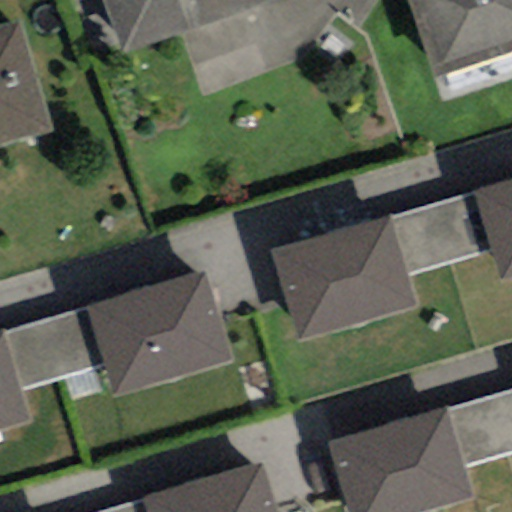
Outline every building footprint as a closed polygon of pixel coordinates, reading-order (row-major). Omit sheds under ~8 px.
[(96,0),(113,47),(248,0),(96,0)] [(511,0),(403,0),(428,71),(511,41),(511,0)] [(7,32),(0,34),(0,143),(37,133),(7,32)] [(511,175),(476,186),(477,189),(494,246),(503,277),(511,274),(511,175)] [(477,189),(392,215),(409,271),(494,246),(477,189)] [(391,210),(274,246),(301,336),(418,301),(409,271),(392,215),(391,210)] [(207,265),(91,300),(92,304),(109,360),(118,391),(235,356),(207,265)] [(92,304),(6,330),(23,386),(109,360),(92,304)] [(4,323),(0,324),(0,423),(31,414),(23,386),(6,330),(4,323)] [(511,388),(450,407),(468,464),(511,450),(511,388)] [(449,402),(332,437),(354,511),(412,511),(476,493),(468,464),(450,407),(449,402)] [(279,511),(263,456),(146,492),(148,498),(151,511),(279,511)] [(151,511),(148,498),(99,511),(151,511)]
